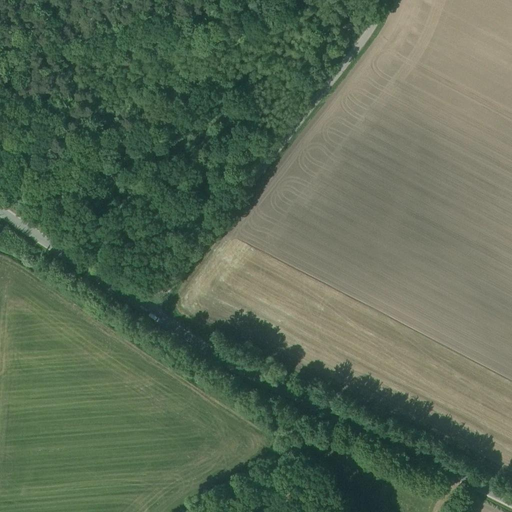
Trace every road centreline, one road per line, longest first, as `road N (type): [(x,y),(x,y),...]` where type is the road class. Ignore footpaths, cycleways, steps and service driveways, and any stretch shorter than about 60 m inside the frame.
road 1 (unclassified): [(153,311),(511,502)]
road 2 (unclassified): [(153,311),(354,41),(374,0)]
road 3 (unclassified): [(0,208),(153,311)]
